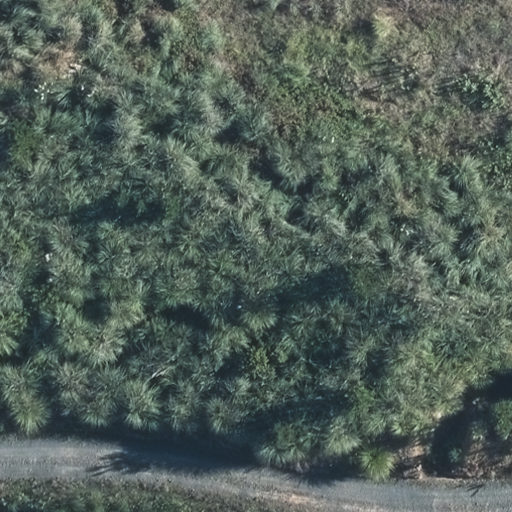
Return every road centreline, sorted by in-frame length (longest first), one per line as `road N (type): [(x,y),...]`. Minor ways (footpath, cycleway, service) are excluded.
road 1 (track): [(0,465),(76,456),(248,511)]
road 2 (track): [(333,511),(511,509)]
